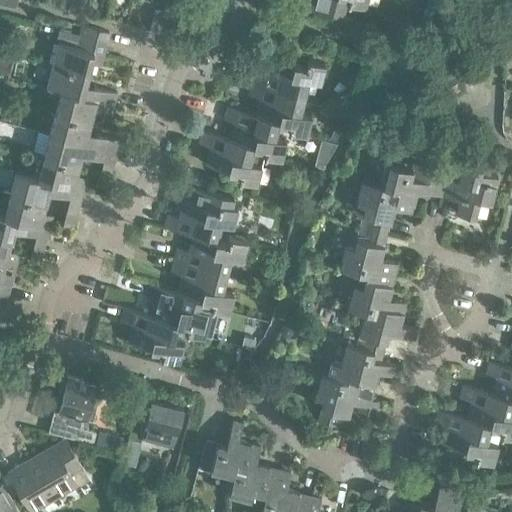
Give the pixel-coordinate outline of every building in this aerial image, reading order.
[(310,0),(310,1),(315,2),(313,9),(345,17),(349,0),(351,0),(366,4),(366,0),(310,0)] [(157,7),(150,29),(160,32),(167,10),(157,7)] [(82,24),(79,35),(106,42),(109,32),(82,24)] [(106,42),(79,35),(76,46),(58,41),(52,63),(88,72),(91,62),(100,64),(106,42)] [(255,68),(251,80),(305,94),(309,77),(321,80),(325,62),(307,57),(305,62),(271,53),(266,71),(255,68)] [(346,55),(341,74),(355,78),(360,59),(346,55)] [(46,86),(60,90),(60,88),(115,103),(118,92),(94,86),(94,87),(85,84),(88,72),(52,63),(46,86)] [(260,95),(255,112),(261,113),(260,114),(280,119),(280,120),(289,122),(288,128),(307,133),(312,115),(300,112),(305,94),(251,80),(248,92),(260,95)] [(60,88),(60,90),(55,110),(91,120),(94,109),(103,111),(103,112),(112,115),(115,103),(60,88)] [(235,120),(231,136),(236,138),(254,143),(253,144),(265,146),(263,152),(265,153),(282,157),(287,139),(276,136),(280,120),(280,119),(260,114),(261,113),(255,112),(227,104),(223,117),(235,120)] [(49,132),(118,150),(121,139),(97,133),(97,134),(89,131),(91,120),(55,110),(49,132)] [(198,141),(210,144),(205,162),(240,171),(238,177),(257,182),(265,153),(263,152),(265,146),(253,144),(254,143),(236,138),(231,136),(202,128),(198,141)] [(115,162),(118,150),(49,132),(43,154),(80,164),(83,153),(90,155),(90,156),(115,162)] [(43,154),(38,175),(83,187),(86,178),(77,176),(80,164),(43,154)] [(386,160),(381,182),(388,184),(386,194),(413,201),(416,188),(441,194),(447,171),(411,161),(409,166),(386,160)] [(441,194),(454,198),(459,199),(456,211),(475,216),(480,198),(491,201),(498,175),(492,173),(494,165),(483,162),(482,167),(463,162),(460,174),(447,171),(441,194)] [(83,187),(38,175),(15,170),(10,190),(47,200),(49,190),(56,192),(56,193),(80,200),(83,187)] [(108,187),(111,176),(100,173),(97,184),(108,187)] [(364,215),(361,224),(387,231),(394,205),(411,210),(413,201),(386,194),(388,184),(381,182),(364,177),(358,201),(354,212),(364,215)] [(232,204),(234,196),(191,185),(191,186),(192,186),(188,199),(183,198),(179,214),(167,211),(164,224),(193,232),(198,233),(217,238),(217,236),(221,221),(233,224),(238,206),(232,204)] [(10,190),(4,212),(49,224),(52,215),(43,212),(47,200),(10,190)] [(74,223),(76,213),(66,211),(63,221),(74,223)] [(23,232),(46,238),(49,224),(4,212),(4,214),(0,212),(0,234),(12,238),(15,228),(24,230),(23,232)] [(387,231),(361,224),(359,233),(350,231),(341,266),(366,273),(368,263),(395,270),(398,260),(380,256),(387,231)] [(177,244),(174,257),(226,271),(231,255),(242,258),(247,239),(228,234),(227,239),(217,236),(217,238),(198,233),(193,232),(188,247),(177,244)] [(0,234),(0,259),(6,261),(6,263),(15,265),(18,254),(9,251),(12,238),(0,234)] [(39,262),(42,252),(32,249),(29,260),(39,262)] [(222,288),(226,271),(174,257),(170,269),(182,272),(178,289),(183,290),(202,295),(202,296),(212,299),(210,304),(229,309),(234,291),(222,288)] [(0,294),(7,296),(12,276),(3,273),(6,263),(6,261),(0,259),(0,294)] [(366,309),(373,312),(376,302),(403,309),(406,300),(389,295),(395,270),(368,263),(366,273),(363,284),(355,281),(349,305),(366,309)] [(157,297),(153,313),(158,315),(177,320),(177,321),(187,323),(186,329),(204,334),(209,316),(198,313),(202,296),(202,295),(183,290),(178,289),(149,282),(146,294),(157,297)] [(366,309),(357,343),(374,348),(372,357),(381,359),(382,359),(389,330),(414,337),(417,326),(400,322),(403,309),(376,302),(373,312),(366,309)] [(120,319),(132,322),(128,340),(162,349),(160,354),(179,359),(184,341),(173,338),(177,321),(177,320),(158,315),(153,313),(124,306),(120,319)] [(332,361),(329,373),(346,378),(343,389),(372,396),(379,369),(396,373),(399,363),(382,359),(381,359),(372,357),(374,348),(357,343),(348,341),(342,363),(332,361)] [(511,364),(488,359),(485,372),(496,375),(492,391),(511,396),(511,364)] [(319,418),(328,420),(346,425),(353,399),(359,401),(357,410),(379,415),(382,401),(371,398),(372,396),(343,389),(346,378),(329,373),(322,371),(316,394),(324,396),(319,418)] [(93,400),(97,385),(67,377),(60,405),(56,404),(51,421),(55,422),(52,432),(90,442),(93,430),(85,428),(88,419),(93,420),(98,401),(93,400)] [(472,400),(468,416),(473,417),(473,418),(491,422),(491,423),(502,426),(500,432),(501,432),(511,434),(511,396),(492,391),(463,384),(460,396),(472,400)] [(142,438),(154,441),(173,446),(183,407),(152,399),(148,414),(135,410),(127,445),(138,448),(140,442),(141,442),(142,438)] [(435,421),(446,424),(442,441),(447,442),(444,455),(462,460),(465,447),(477,450),(475,456),(494,461),(501,432),(500,432),(502,426),(491,423),(491,422),(473,418),(473,417),(468,416),(438,408),(435,421)] [(199,465),(231,474),(234,466),(244,468),(251,442),(239,438),(243,421),(233,418),(226,444),(206,439),(199,465)] [(88,477),(69,446),(65,438),(9,471),(32,510),(88,477)] [(234,466),(231,474),(233,475),(229,492),(252,498),(254,489),(267,492),(266,493),(273,494),(280,467),(257,461),(261,444),(251,442),(244,468),(234,466)] [(306,511),(311,494),(287,487),(292,470),(280,467),(273,494),(266,493),(261,511),(306,511)] [(457,511),(464,488),(440,481),(433,508),(421,505),(418,511),(457,511)] [(0,511),(20,511),(16,505),(2,482),(0,483),(0,511)] [(317,511),(322,496),(311,494),(306,511),(317,511)] [(418,511),(421,505),(411,502),(408,511),(418,511)]
